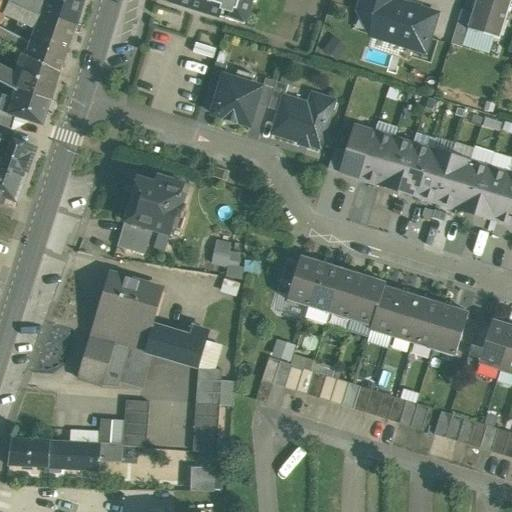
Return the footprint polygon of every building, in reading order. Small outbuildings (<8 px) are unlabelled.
[(0,0),(0,24),(4,16),(10,3),(9,3),(9,2),(4,0),(0,0)] [(10,0),(9,2),(9,3),(10,3),(41,18),(43,19),(44,17),(42,16),(45,4),(37,0),(10,0)] [(83,0),(46,0),(45,4),(42,16),(44,17),(76,27),(83,0)] [(256,0),(173,0),(172,3),(249,25),(256,0)] [(398,0),(362,0),(358,14),(372,38),(428,55),(439,19),(397,6),(398,0)] [(511,0),(476,0),(472,14),(467,31),(499,41),(511,0)] [(41,18),(10,3),(4,16),(36,32),(37,30),(41,18)] [(472,14),(461,11),(450,45),(461,48),(467,31),(472,14)] [(76,27),(44,17),(43,19),(41,18),(37,30),(30,46),(26,58),(27,57),(59,74),(64,61),(70,45),(76,27)] [(30,46),(0,28),(0,44),(20,55),(26,58),(30,46)] [(333,57),(343,44),(333,37),(323,50),(333,57)] [(26,58),(20,55),(17,64),(24,67),(26,58)] [(59,74),(27,57),(24,67),(20,80),(16,91),(50,102),(59,74)] [(226,67),(215,64),(207,90),(218,94),(223,77),(226,67)] [(12,73),(0,67),(0,82),(16,91),(20,80),(12,73)] [(234,81),(223,77),(218,94),(212,115),(249,126),(261,89),(250,86),(253,76),(237,71),(234,81)] [(276,83),(265,79),(256,106),(268,109),(276,83)] [(288,86),(276,83),(268,109),(279,113),(284,99),(288,86)] [(16,91),(13,100),(2,97),(0,103),(0,113),(16,118),(43,126),(50,102),(16,91)] [(309,106),(284,99),(279,113),(273,134),(319,148),(333,102),(312,96),(309,106)] [(16,118),(0,113),(0,126),(12,131),(16,118)] [(355,128),(341,174),(360,180),(374,134),(355,128)] [(374,134),(360,180),(379,186),(393,140),(374,134)] [(35,150),(2,138),(0,142),(0,171),(25,180),(35,150)] [(412,146),(393,140),(379,186),(398,192),(412,146)] [(412,146),(398,192),(417,198),(432,152),(412,146)] [(345,150),(335,147),(328,170),(338,173),(345,150)] [(451,158),(432,152),(417,198),(436,204),(451,158)] [(451,158),(436,204),(456,210),(470,163),(451,158)] [(470,163),(456,210),(475,215),(489,169),(470,163)] [(229,173),(214,168),(211,178),(226,182),(229,173)] [(489,169),(475,215),(494,221),(508,175),(489,169)] [(25,180),(0,171),(0,204),(2,205),(4,199),(16,202),(25,180)] [(511,176),(508,175),(494,221),(511,227),(511,176)] [(156,185),(138,180),(125,223),(146,230),(169,237),(172,226),(176,227),(188,187),(158,178),(156,185)] [(146,230),(125,223),(117,248),(144,256),(147,247),(142,246),(146,230)] [(240,252),(228,251),(228,241),(212,240),(211,265),(225,265),(224,277),(239,278),(240,252)] [(322,264),(300,258),(298,263),(299,263),(288,296),(288,297),(286,301),(291,302),(308,307),(322,264)] [(298,263),(287,259),(276,294),(288,297),(288,296),(298,263)] [(343,271),(322,264),(308,307),(329,314),(343,271)] [(364,277),(343,271),(329,314),(350,320),(364,277)] [(158,288),(110,274),(104,295),(106,295),(103,303),(109,304),(105,317),(97,315),(90,337),(129,348),(145,353),(153,326),(147,324),(158,288)] [(385,284),(364,277),(350,320),(368,326),(367,326),(370,327),(371,327),(383,288),(384,288),(385,284)] [(221,278),(219,293),(236,295),(237,280),(221,278)] [(384,288),(383,288),(371,327),(370,327),(369,331),(374,332),(391,337),(404,294),(384,288)] [(404,294),(391,337),(412,344),(425,301),(404,294)] [(446,307),(425,301),(412,344),(433,350),(446,307)] [(468,314),(446,307),(433,350),(450,356),(455,357),(460,342),(467,319),(468,314)] [(467,319),(460,342),(471,345),(478,323),(467,319)] [(511,330),(511,327),(491,321),(490,326),(482,349),(478,365),(482,366),(500,371),(511,330)] [(490,326),(478,323),(471,345),(482,349),(490,326)] [(192,338),(153,326),(145,353),(152,355),(184,364),(192,338)] [(511,330),(500,371),(511,374),(511,330)] [(129,348),(90,337),(77,379),(101,387),(118,388),(119,383),(129,348)] [(192,338),(184,364),(198,369),(206,342),(192,338)] [(275,338),(269,355),(288,362),(294,345),(275,338)] [(145,353),(129,348),(119,383),(142,389),(152,355),(145,353)] [(280,363),(269,359),(261,382),(273,385),(280,363)] [(280,363),(273,385),(284,389),(291,368),(292,366),(280,363)] [(302,371),(291,368),(284,389),(296,393),(302,371)] [(221,371),(198,369),(193,453),(216,455),(221,371)] [(314,373),(303,370),(302,371),(296,393),(307,396),(314,373)] [(314,373),(307,396),(318,400),(326,377),(314,373)] [(337,380),(326,377),(318,400),(330,403),(337,380)] [(348,384),(337,380),(330,403),(341,407),(348,384)] [(360,388),(348,384),(341,407),(353,410),(360,388)] [(371,391),(360,388),(353,410),(364,414),(371,391)] [(383,395),(371,391),(364,414),(376,418),(383,395)] [(394,398),(383,395),(376,418),(387,421),(394,398)] [(406,402),(394,398),(387,421),(399,425),(406,402)] [(150,403),(124,401),(123,419),(122,446),(147,448),(150,403)] [(417,405),(406,402),(399,425),(410,428),(417,405)] [(417,405),(410,428),(422,432),(429,409),(417,405)] [(441,412),(433,435),(445,439),(452,416),(441,412)] [(463,420),(452,416),(445,439),(456,442),(463,420)] [(123,419),(101,418),(100,430),(100,445),(122,446),(123,419)] [(475,423),(463,420),(456,442),(468,446),(475,423)] [(486,427),(475,423),(468,446),(479,449),(486,427)] [(498,430),(486,427),(479,449),(491,453),(498,430)] [(100,430),(71,428),(70,444),(100,445),(100,430)] [(509,434),(498,430),(491,453),(502,457),(509,434)] [(511,434),(509,434),(502,457),(511,459),(511,434)] [(50,442),(11,441),(7,467),(48,468),(48,467),(50,442)] [(58,443),(50,442),(48,467),(63,468),(64,459),(57,459),(58,443)] [(70,444),(58,443),(57,459),(64,459),(63,468),(82,469),(82,471),(99,472),(99,463),(100,445),(70,444)] [(122,446),(100,445),(99,463),(120,464),(122,446)] [(214,469),(191,468),(190,491),(213,492),(214,469)]
